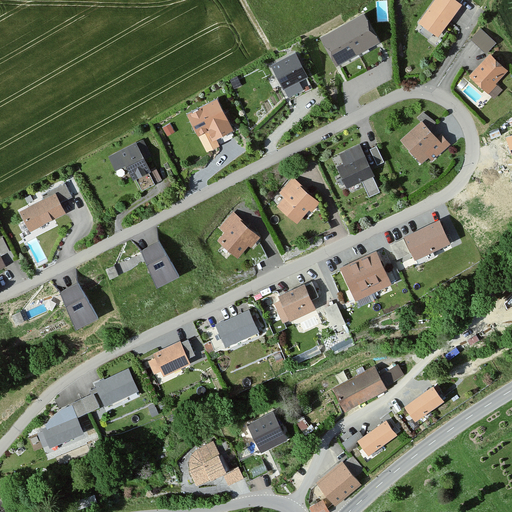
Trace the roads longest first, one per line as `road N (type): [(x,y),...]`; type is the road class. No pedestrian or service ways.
road 1 (residential): [(0,449),(42,400),(103,357),(437,200),(464,177),(473,146),(463,116),(439,95),(394,97),(0,297)]
road 2 (residential): [(293,509),(326,441),(400,389),(511,270)]
road 3 (tertiary): [(349,511),(432,442),(511,390)]
road 4 (track): [(400,389),(511,345)]
